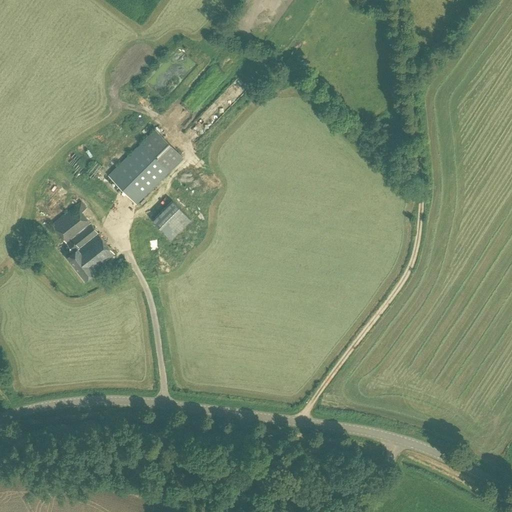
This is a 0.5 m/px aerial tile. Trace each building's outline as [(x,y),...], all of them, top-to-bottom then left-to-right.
[(219,99),(213,103),(220,114),(226,110),(219,99)] [(136,204),(168,171),(183,157),(155,130),(109,176),(136,204)] [(182,188),(193,175),(188,170),(176,183),(182,188)] [(167,201),(181,189),(176,184),(162,196),(167,201)] [(85,280),(96,271),(94,269),(114,254),(98,233),(81,212),(87,208),(81,201),(52,224),(68,246),(67,247),(72,253),(67,257),(85,280)] [(133,221),(139,261),(148,259),(142,219),(133,221)]
